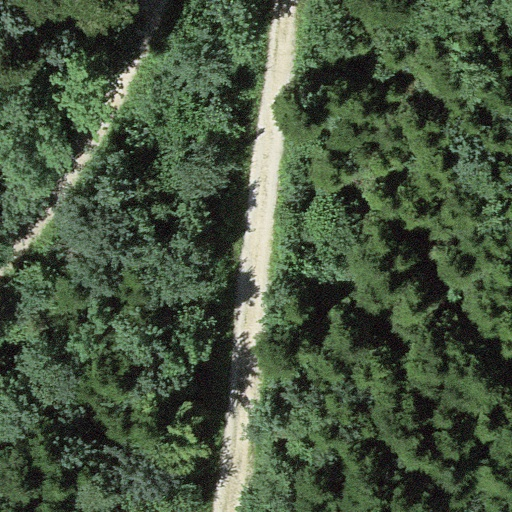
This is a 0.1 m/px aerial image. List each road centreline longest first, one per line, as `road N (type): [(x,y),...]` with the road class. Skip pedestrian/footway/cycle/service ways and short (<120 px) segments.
road 1 (track): [(290,0),(235,511)]
road 2 (track): [(0,246),(117,72),(151,0)]
